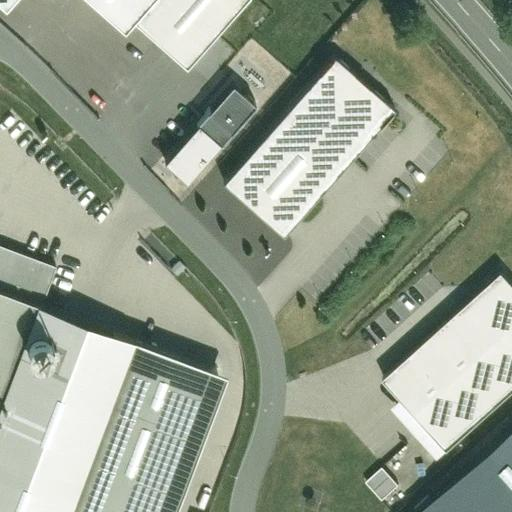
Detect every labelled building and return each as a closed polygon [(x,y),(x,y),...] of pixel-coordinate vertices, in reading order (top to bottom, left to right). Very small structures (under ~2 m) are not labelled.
[(7,0),(11,3),(13,0),(102,0),(130,24),(140,13),(151,0),(7,0)] [(151,0),(140,13),(193,60),(244,0),(151,0)] [(339,58),(228,183),(288,234),(397,107),(339,58)] [(233,82),(164,159),(186,179),(255,102),(233,82)] [(60,263),(0,240),(0,511),(181,511),(236,368),(47,297),(60,263)] [(511,384),(511,271),(504,263),(386,369),(451,440),(511,384)] [(511,511),(511,426),(434,498),(446,511),(511,511)] [(365,478),(381,497),(398,482),(382,464),(365,478)]
